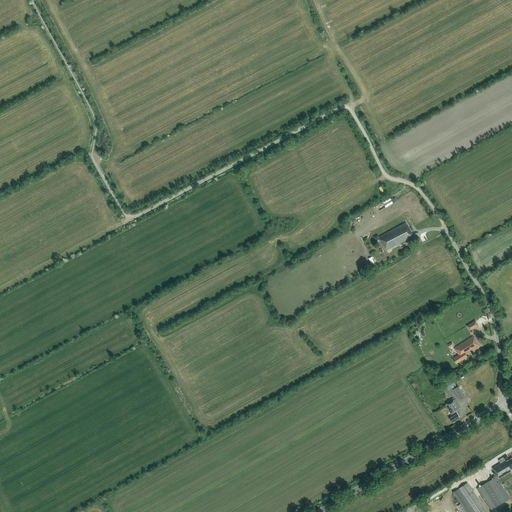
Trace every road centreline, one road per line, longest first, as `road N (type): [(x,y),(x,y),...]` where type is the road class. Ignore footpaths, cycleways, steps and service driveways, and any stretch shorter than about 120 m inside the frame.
road 1 (tertiary): [(320,511),(501,402)]
road 2 (unclassified): [(444,228),(490,314),(502,399)]
